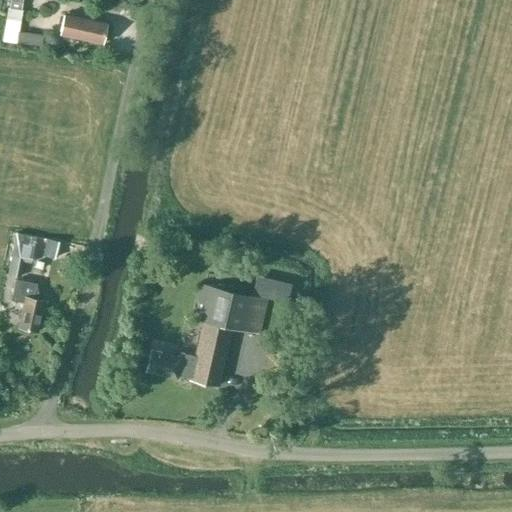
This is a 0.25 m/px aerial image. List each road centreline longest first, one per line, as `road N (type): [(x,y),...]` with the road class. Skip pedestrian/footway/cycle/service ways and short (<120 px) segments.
road 1 (unclassified): [(0,435),(124,431),(333,456),(511,453)]
road 2 (track): [(147,0),(40,433)]
